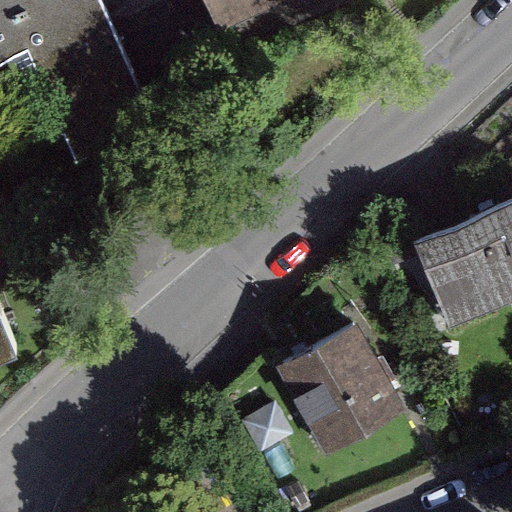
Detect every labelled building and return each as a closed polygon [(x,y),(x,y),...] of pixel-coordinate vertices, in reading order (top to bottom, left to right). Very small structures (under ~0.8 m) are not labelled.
[(117,0),(0,0),(0,72),(22,62),(81,180),(182,130),(117,0)] [(140,0),(161,44),(257,0),(140,0)] [(511,196),(411,246),(451,328),(511,297),(511,196)] [(0,395),(49,371),(0,276),(0,395)] [(351,324),(275,366),(324,453),(399,411),(351,324)] [(256,453),(286,436),(264,396),(234,413),(256,453)]
